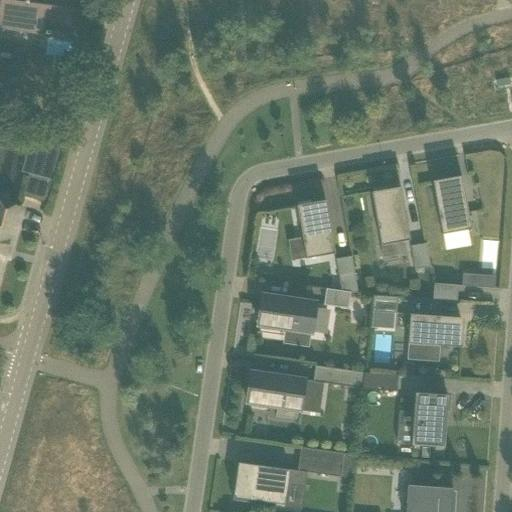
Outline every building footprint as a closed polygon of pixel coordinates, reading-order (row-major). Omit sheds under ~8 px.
[(1,0),(1,6),(0,6),(0,32),(2,33),(6,13),(36,17),(34,31),(68,36),(73,0),(1,0)] [(23,196),(47,202),(53,181),(29,175),(23,196)] [(432,182),(433,184),(442,235),(471,230),(462,176),(432,182)] [(371,192),(372,195),(381,245),(410,240),(401,187),(371,192)] [(296,206),(297,208),(306,259),(335,254),(326,200),(296,206)] [(14,235),(21,211),(0,204),(0,269),(4,256),(1,255),(7,233),(14,235)] [(431,267),(427,243),(411,246),(415,270),(431,267)] [(341,291),(350,292),(358,294),(352,257),(336,259),(341,291)] [(461,286),(470,287),(471,274),(462,274),(461,286)] [(458,285),(434,284),(433,300),(457,302),(458,285)] [(350,292),(341,291),(326,289),(324,305),(348,308),(350,292)] [(258,325),(260,325),(311,333),(315,303),(298,301),(298,303),(287,302),(287,299),(262,296),(258,325)] [(396,314),(398,297),(373,296),(372,312),(396,314)] [(462,348),(463,328),(464,318),(410,314),(408,344),(462,348)] [(313,382),(363,389),(365,373),(315,366),(313,382)] [(247,402),(249,402),(277,407),(276,417),(296,420),(298,410),(300,410),(304,381),(287,378),(287,381),(276,379),(276,376),(251,373),(247,402)] [(398,376),(365,373),(363,389),(397,392),(398,376)] [(434,441),(444,442),(448,395),(420,393),(419,403),(414,403),(411,445),(433,447),(434,441)] [(355,455),(301,447),(297,471),(341,477),(342,470),(352,471),(355,455)] [(238,462),(233,500),(254,503),(255,500),(284,505),(289,470),(238,462)] [(454,511),(456,491),(453,491),(453,488),(407,485),(405,511),(454,511)]
